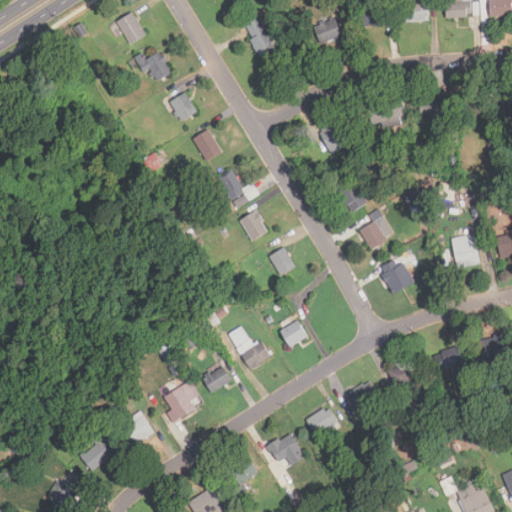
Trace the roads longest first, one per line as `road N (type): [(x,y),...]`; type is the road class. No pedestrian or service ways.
road 1 (residential): [(511,294),(379,335),(149,481),(115,511)]
road 2 (residential): [(379,335),(173,0)]
road 3 (residential): [(511,56),(363,73),(258,129)]
